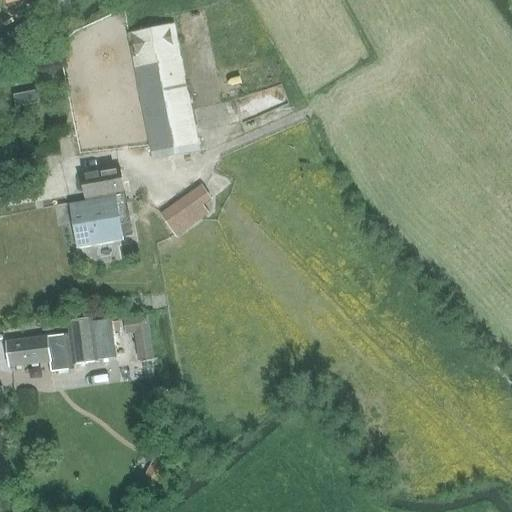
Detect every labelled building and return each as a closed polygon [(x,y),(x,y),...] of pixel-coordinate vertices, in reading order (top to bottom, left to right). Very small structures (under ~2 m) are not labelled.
[(67,0),(51,0),(58,20),(72,16),(67,0)] [(176,24),(128,34),(152,161),(201,151),(176,24)] [(121,168),(81,176),(86,204),(69,207),(75,245),(124,238),(123,237),(132,236),(121,168)] [(202,185),(160,214),(177,238),(209,215),(203,206),(213,200),(202,185)] [(148,315),(123,319),(125,331),(137,330),(142,360),(154,358),(148,315)] [(71,335),(8,342),(11,368),(50,364),(51,372),(75,369),(74,365),(99,362),(99,360),(117,358),(113,319),(93,321),(92,320),(70,323),(71,335)] [(156,486),(169,460),(156,454),(143,480),(156,486)]
